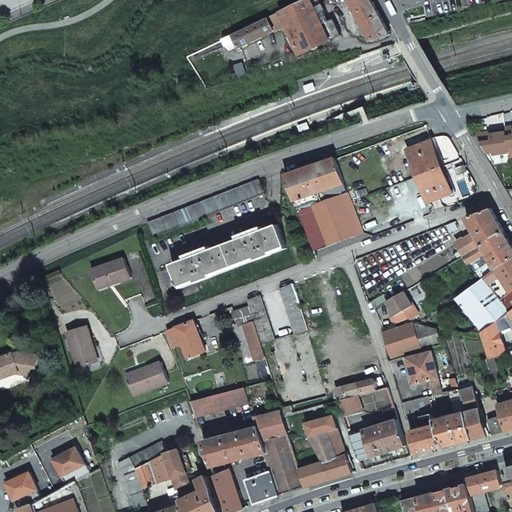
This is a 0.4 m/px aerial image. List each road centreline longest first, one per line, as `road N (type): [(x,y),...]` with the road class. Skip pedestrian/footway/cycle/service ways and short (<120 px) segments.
road 1 (tertiary): [(448,104),(127,217),(0,280)]
road 2 (residential): [(124,337),(344,255)]
road 3 (residential): [(344,255),(419,469)]
road 4 (residential): [(344,255),(496,196)]
road 5 (secondary): [(419,469),(273,511)]
road 6 (residential): [(448,104),(386,0)]
